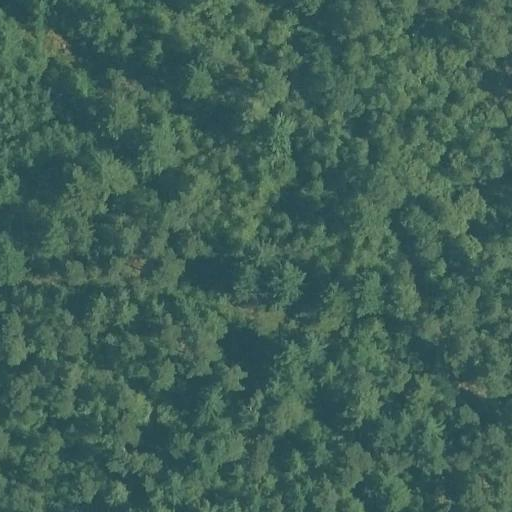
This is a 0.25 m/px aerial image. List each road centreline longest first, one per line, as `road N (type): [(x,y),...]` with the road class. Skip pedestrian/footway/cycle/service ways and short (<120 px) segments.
road 1 (track): [(444,511),(444,386),(298,0)]
road 2 (track): [(0,290),(102,276),(162,285),(511,410)]
